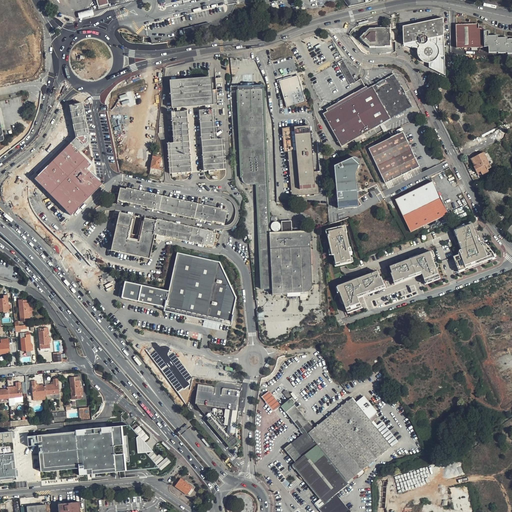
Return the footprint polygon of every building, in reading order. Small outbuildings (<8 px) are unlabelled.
[(78,13),(79,19),(88,17),(94,16),(93,10),(87,11),(85,12),(78,13)] [(429,67),(446,76),(444,17),(403,25),(403,43),(418,48),(417,51),(418,53),(418,55),(420,59),(422,61),(425,62),(428,63),(429,63),(429,67)] [(183,28),(185,35),(210,29),(208,22),(183,28)] [(484,31),(484,28),(476,28),(476,24),(456,25),(457,47),(484,46),(489,46),(489,36),(488,31),(484,31)] [(266,36),(266,33),(269,33),(269,25),(260,25),(260,28),(258,28),(257,29),(257,30),(257,31),(258,32),(260,33),(260,36),(266,36)] [(374,47),(394,47),(394,28),(373,28),(363,37),(374,47)] [(498,35),(489,36),(489,46),(489,52),(499,52),(508,52),(511,52),(511,39),(508,40),(508,37),(498,38),(498,35)] [(349,85),(355,82),(343,59),(337,62),(349,85)] [(341,146),(411,108),(401,91),(392,74),(361,92),(355,95),(347,100),(334,107),(323,113),(341,146)] [(287,78),(278,81),(285,107),(304,102),(297,76),(287,78)] [(209,78),(171,81),(173,108),(174,112),(171,112),(171,115),(167,116),(167,118),(171,118),(174,118),(175,141),(173,141),(167,142),(169,173),(170,178),(174,181),(186,180),(190,177),(191,172),(187,107),(198,106),(204,171),(204,175),(207,179),(211,181),(220,181),(224,178),(225,174),(225,169),(222,138),(216,139),(213,139),(212,116),(214,116),(213,109),(211,110),(211,105),(209,78)] [(130,92),(119,95),(122,104),(132,102),(130,92)] [(83,105),(71,106),(76,139),(71,144),(46,169),(35,179),(40,184),(39,185),(42,188),(44,191),(46,190),(71,216),(102,185),(87,169),(92,165),(79,152),(90,142),(83,105)] [(292,196),(299,195),(299,199),(307,199),(307,195),(319,194),(317,171),(314,171),(309,124),(293,125),(293,124),(292,125),(290,125),(290,126),(281,126),(284,151),(287,151),(292,196)] [(368,149),(384,184),(419,167),(403,133),(368,149)] [(482,153),(472,157),(476,166),(474,167),(473,167),(476,173),(479,171),(481,175),(487,172),(486,169),(489,168),(489,167),(482,153)] [(352,156),(333,166),(336,210),(356,208),(354,174),(359,165),(359,157),(357,154),(352,156)] [(150,168),(160,169),(162,157),(152,155),(150,168)] [(432,181),(394,199),(410,232),(447,214),(432,181)] [(228,209),(119,188),(115,213),(119,214),(112,252),(150,259),(155,236),(214,247),(218,228),(224,229),(228,209)] [(312,223),(257,228),(267,331),(320,312),(312,223)] [(471,225),(454,232),(461,252),(458,256),(453,258),(458,272),(494,258),(479,244),(471,225)] [(346,226),(326,231),(332,254),(335,265),(344,263),(353,261),(346,226)] [(123,282),(119,296),(136,300),(196,314),(229,322),(235,298),(219,262),(177,252),(167,290),(123,279),(123,282)] [(440,281),(430,253),(389,268),(395,284),(421,275),(425,286),(440,281)] [(377,272),(337,287),(340,297),(348,316),(362,310),(357,298),(383,288),(377,272)] [(4,298),(0,298),(0,311),(3,312),(9,312),(9,309),(8,305),(8,295),(3,296),(4,298)] [(23,300),(18,300),(20,322),(25,321),(24,319),(30,318),(30,315),(31,315),(31,311),(29,311),(29,303),(27,303),(27,300),(23,300)] [(38,328),(40,349),(50,348),(49,341),(51,341),(51,338),(49,338),(48,328),(38,328)] [(20,333),(22,351),(26,351),(26,352),(31,351),(31,348),(33,348),(33,344),(31,345),(30,334),(26,335),(26,333),(20,333)] [(0,343),(0,354),(8,354),(8,352),(10,351),(8,339),(4,339),(5,344),(2,344),(2,343),(0,343)] [(79,377),(69,378),(71,396),(74,396),(75,399),(81,399),(81,396),(83,395),(82,389),(80,389),(79,377)] [(59,394),(58,379),(53,379),(53,384),(45,385),(46,395),(59,394)] [(36,381),(31,381),(33,396),(37,396),(38,400),(46,399),(45,385),(36,385),(36,381)] [(16,386),(8,387),(9,402),(9,405),(14,404),(14,403),(13,398),(22,397),(20,382),(16,383),(16,386)] [(241,391),(198,385),(195,404),(197,406),(231,447),(237,441),(234,438),(238,411),(241,391)] [(0,403),(9,402),(8,387),(6,387),(7,389),(0,389),(0,403)] [(274,412),(281,406),(268,391),(261,396),(274,412)] [(314,429),(308,433),(317,445),(348,482),(392,446),(372,422),(378,417),(366,402),(361,396),(355,401),(353,398),(314,429)] [(281,406),(286,412),(295,405),(290,399),(281,406)] [(309,422),(295,405),(286,412),(294,422),(300,429),(309,422)] [(89,419),(88,408),(79,408),(80,420),(89,419)] [(67,421),(66,412),(53,413),(54,422),(67,421)] [(285,448),(296,462),(317,445),(308,433),(314,429),(309,422),(300,429),(304,434),(285,448)] [(26,476),(27,475),(27,474),(29,474),(29,475),(77,470),(77,475),(86,475),(86,476),(158,468),(145,453),(152,452),(128,425),(115,426),(115,424),(81,427),(81,428),(72,429),(73,432),(30,436),(31,439),(29,439),(27,440),(25,441),(24,444),(23,447),(26,476)] [(0,482),(16,481),(10,431),(0,432),(0,482)] [(348,482),(317,445),(296,462),(292,465),(302,477),(324,504),(335,494),(349,483),(348,482)] [(396,477),(399,491),(427,486),(426,477),(425,468),(419,469),(419,471),(410,472),(411,479),(407,480),(406,478),(410,477),(409,474),(396,477)] [(341,511),(346,508),(335,494),(324,504),(318,508),(321,511),(341,511)] [(477,511),(476,494),(406,498),(406,511),(477,511)] [(79,511),(79,502),(58,504),(58,511),(79,511)]
